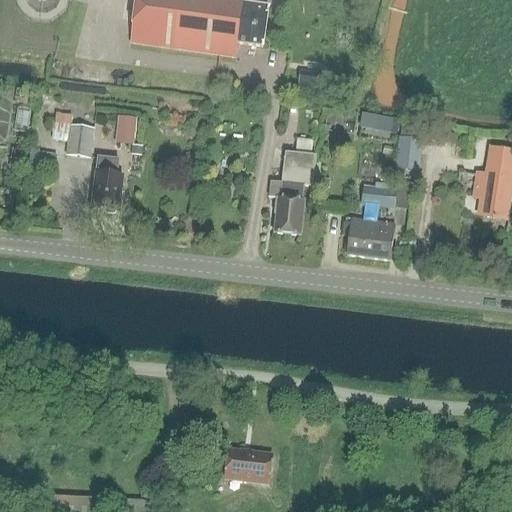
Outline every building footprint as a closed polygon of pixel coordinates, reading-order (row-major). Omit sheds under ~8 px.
[(135,0),(130,44),(235,59),(237,45),(262,49),(267,14),(242,11),(243,2),(226,0),(135,0)] [(55,126),(70,128),(71,117),(56,115),(55,126)] [(393,140),(396,120),(358,115),(356,136),(393,140)] [(423,125),(401,122),(399,136),(421,139),(423,125)] [(89,161),(93,131),(70,128),(66,158),(89,161)] [(398,139),(393,181),(416,184),(422,142),(398,139)] [(143,148),(133,147),(132,147),(131,157),(141,158),(143,148)] [(477,177),(474,198),(483,200),(480,216),(504,220),(510,184),(511,184),(511,153),(490,151),(486,179),(477,177)] [(22,172),(25,153),(11,152),(9,170),(22,172)] [(270,184),(268,200),(275,201),(273,216),(276,217),(274,235),(299,238),(303,203),(301,203),(303,188),(311,189),(315,158),(310,158),(294,156),(284,155),(281,185),(270,184)] [(97,160),(91,211),(104,213),(106,215),(113,216),(116,214),(118,214),(122,179),(116,178),(118,162),(97,160)] [(348,239),(346,258),(389,263),(394,226),(375,224),(377,209),(393,211),(396,189),(375,187),(375,192),(363,190),(361,206),(365,207),(363,222),(351,221),(350,225),(343,224),(341,238),(348,239)] [(228,453),(224,480),(268,485),(271,459),(228,453)] [(100,511),(101,498),(53,497),(52,511),(100,511)] [(148,511),(148,502),(124,501),(123,511),(148,511)]
